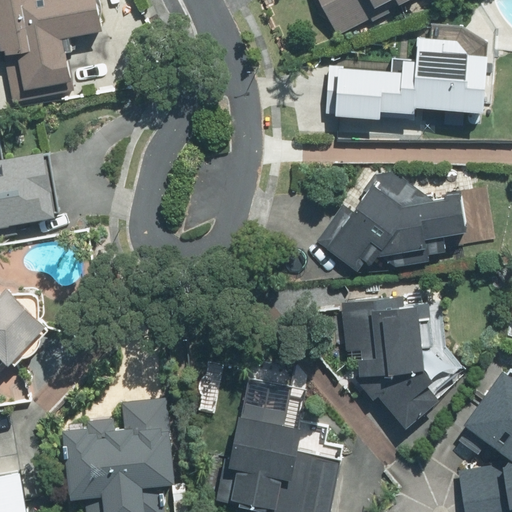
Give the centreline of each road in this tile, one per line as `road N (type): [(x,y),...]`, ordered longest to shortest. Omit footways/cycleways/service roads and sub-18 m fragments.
road 1 (residential): [(219,33),(246,101),(243,171),(215,245),(200,254),(170,248)]
road 2 (residential): [(170,248),(151,230),(147,198),(203,88),(219,33)]
